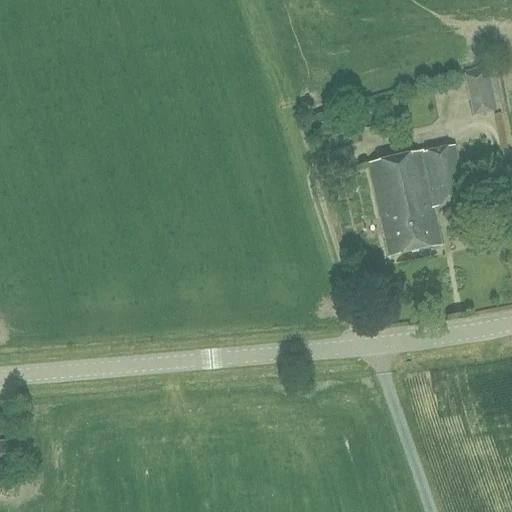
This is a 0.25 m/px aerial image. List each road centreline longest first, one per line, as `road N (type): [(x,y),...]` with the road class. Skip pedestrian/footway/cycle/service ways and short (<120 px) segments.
road 1 (unclassified): [(511,324),(423,341),(0,379)]
road 2 (track): [(376,346),(431,511)]
